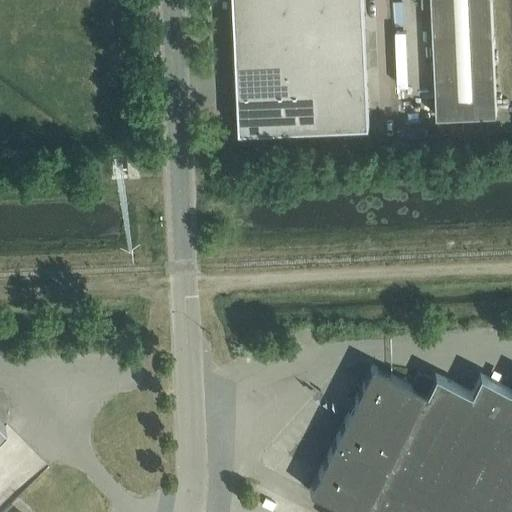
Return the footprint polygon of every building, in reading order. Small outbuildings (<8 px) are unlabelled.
[(317,18),(316,0),(234,0),(236,21),(317,18)] [(363,0),(316,0),(317,18),(364,16),(363,0)] [(431,0),(437,117),(496,114),(491,0),(431,0)] [(317,18),(319,53),(365,51),(364,16),(317,18)] [(319,53),(317,18),(236,21),(238,56),(319,53)] [(319,53),(321,88),(367,86),(365,51),(319,53)] [(321,88),(319,53),(238,56),(239,92),(321,88)] [(367,86),(321,88),(322,124),(369,122),(367,86)] [(321,88),(239,92),(241,128),(322,124),(321,88)] [(139,174),(138,154),(126,155),(127,175),(134,175),(139,174)] [(372,363),(309,489),(345,507),(342,511),(511,511),(511,388),(507,386),(484,375),(480,372),(471,390),(435,372),(426,390),(372,363)] [(511,373),(490,363),(484,375),(507,386),(511,375),(511,373)]
